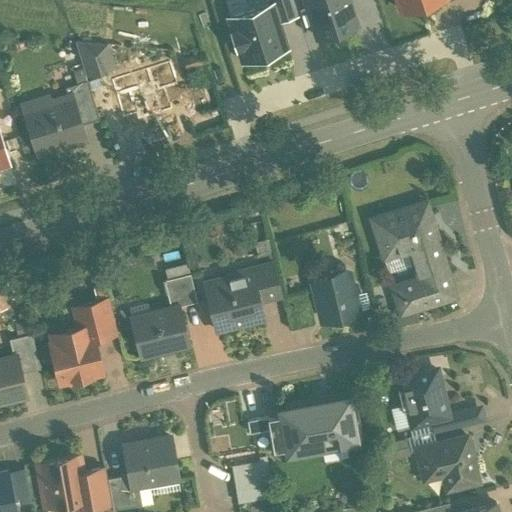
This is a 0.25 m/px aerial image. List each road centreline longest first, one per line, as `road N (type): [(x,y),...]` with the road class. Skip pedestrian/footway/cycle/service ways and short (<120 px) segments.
road 1 (secondary): [(453,102),(0,245)]
road 2 (residential): [(187,389),(511,323)]
road 3 (residential): [(0,441),(187,389)]
road 4 (residential): [(453,102),(499,272)]
road 5 (residential): [(187,389),(213,511)]
